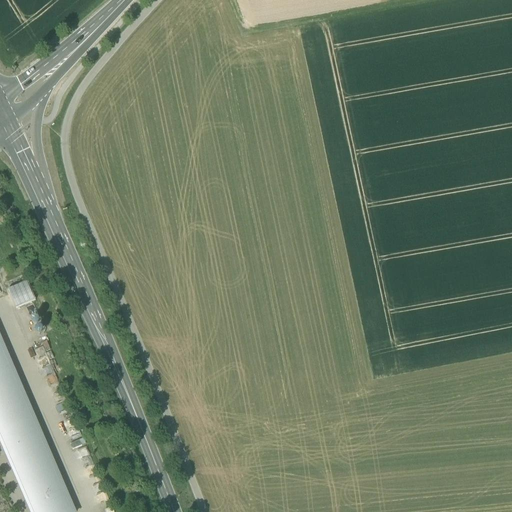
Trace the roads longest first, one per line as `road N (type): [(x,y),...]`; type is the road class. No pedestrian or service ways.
road 1 (primary): [(175,511),(45,201)]
road 2 (track): [(233,0),(247,32),(428,0)]
road 3 (tertiary): [(124,0),(0,99)]
road 4 (tertiary): [(45,201),(37,132),(53,81)]
